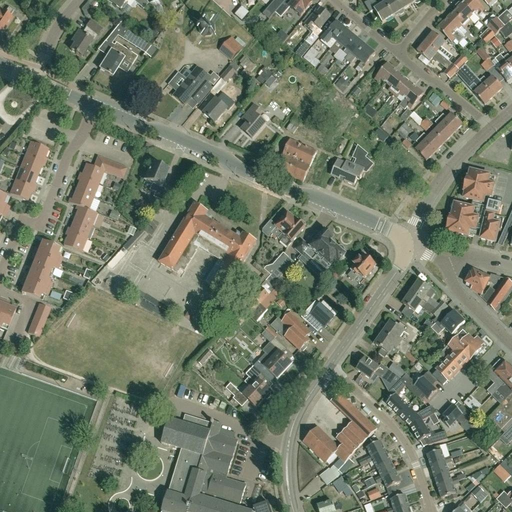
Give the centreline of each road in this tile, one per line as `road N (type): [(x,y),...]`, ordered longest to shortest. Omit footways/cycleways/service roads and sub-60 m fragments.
road 1 (tertiary): [(407,245),(391,229),(93,105)]
road 2 (residential): [(0,274),(16,232),(39,223),(93,105)]
road 3 (residential): [(328,367),(398,434),(429,511)]
road 4 (tertiary): [(293,511),(291,430),(328,367)]
road 5 (residential): [(407,245),(426,201),(490,127)]
road 6 (tertiary): [(328,367),(407,245)]
